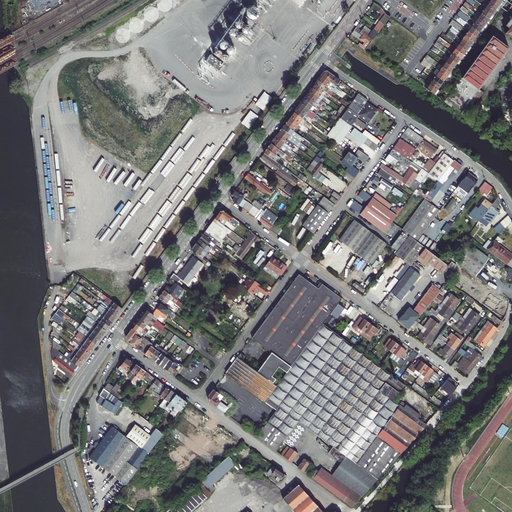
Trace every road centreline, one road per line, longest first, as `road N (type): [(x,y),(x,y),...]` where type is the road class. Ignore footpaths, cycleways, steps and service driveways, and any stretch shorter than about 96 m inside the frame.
road 1 (residential): [(301,259),(466,383)]
road 2 (residential): [(112,338),(76,390),(64,425),(86,511)]
road 3 (residential): [(196,401),(345,511)]
road 4 (residential): [(301,259),(196,401)]
road 5 (residential): [(404,118),(301,259)]
road 6 (residential): [(216,198),(112,338)]
road 7 (residential): [(320,59),(216,198)]
road 8 (residential): [(355,511),(466,383)]
road 9 (residential): [(511,206),(493,179),(404,118)]
